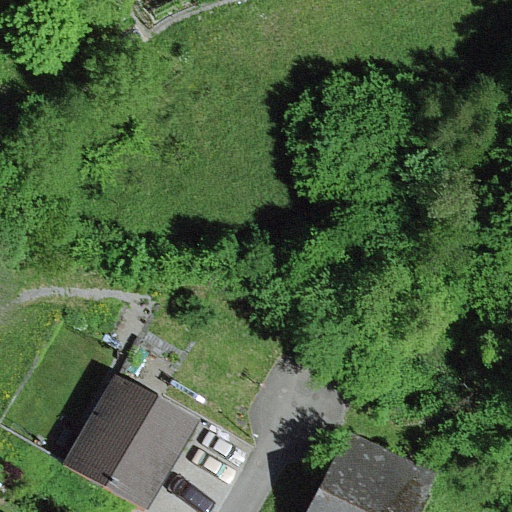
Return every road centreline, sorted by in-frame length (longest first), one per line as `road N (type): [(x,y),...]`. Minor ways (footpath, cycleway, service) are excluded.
road 1 (track): [(283,382),(313,331),(425,234),(511,184)]
road 2 (residential): [(223,511),(283,382)]
